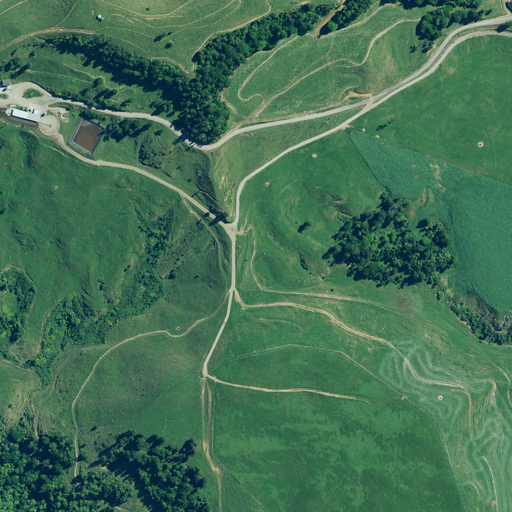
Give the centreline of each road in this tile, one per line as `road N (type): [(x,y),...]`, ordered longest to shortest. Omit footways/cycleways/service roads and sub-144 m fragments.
road 1 (track): [(236,231),(241,183),(262,165),(434,66),(461,22),(511,11)]
road 2 (track): [(0,100),(173,186),(236,231)]
road 3 (track): [(217,479),(206,451),(208,367),(232,292),(236,231)]
